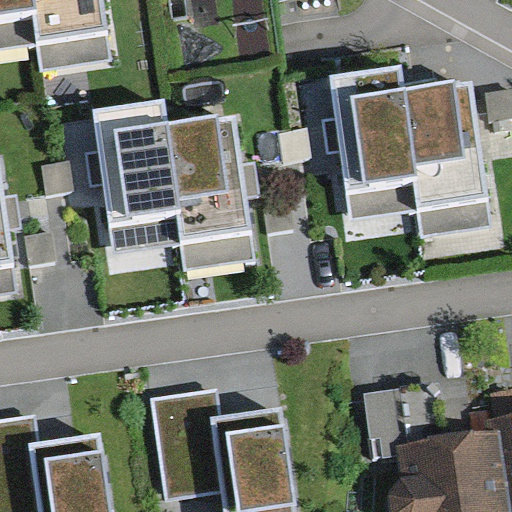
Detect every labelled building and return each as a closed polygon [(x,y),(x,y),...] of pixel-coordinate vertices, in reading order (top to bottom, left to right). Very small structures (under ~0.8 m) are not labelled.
[(0,0),(0,48),(35,44),(38,70),(110,60),(101,0),(0,0)] [(395,77),(328,88),(350,229),(415,219),(420,255),(501,242),(477,89),(399,102),(395,77)] [(161,111),(94,120),(112,257),(178,249),(181,274),(262,264),(244,128),(165,139),(161,111)] [(0,298),(23,296),(4,161),(0,161),(0,298)] [(375,465),(402,462),(404,485),(388,504),(389,511),(508,511),(499,443),(490,444),(447,449),(440,393),(367,403),(375,465)] [(224,511),(295,511),(283,422),(223,431),(218,396),(153,406),(167,507),(222,499),(224,511)] [(109,511),(100,447),(40,456),(35,421),(0,425),(0,511),(109,511)] [(511,511),(511,422),(488,426),(490,444),(499,443),(508,511),(511,511)]
